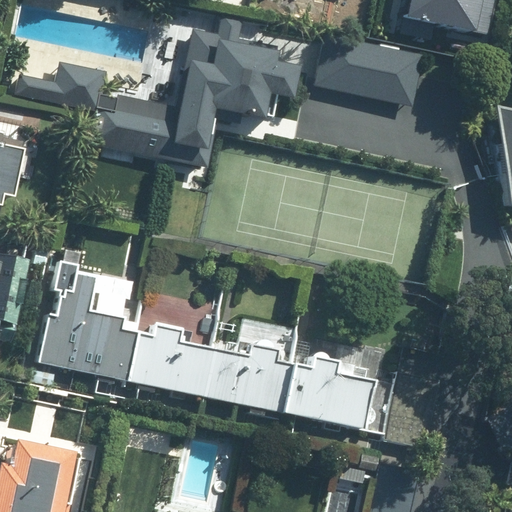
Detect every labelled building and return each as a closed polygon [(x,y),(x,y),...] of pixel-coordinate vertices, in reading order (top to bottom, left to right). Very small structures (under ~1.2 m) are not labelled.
[(412,0),(409,17),(489,32),(495,0),(412,0)] [(215,110),(255,118),(260,94),(284,99),(292,65),(268,60),(271,46),(236,38),(240,19),(217,14),(213,33),(188,28),(172,106),(99,91),(103,71),(55,60),(51,80),(15,73),(10,95),(91,112),(85,143),(202,168),(215,110)] [(310,86),(409,107),(420,55),(321,34),(310,86)] [(511,107),(484,102),(499,199),(511,201),(511,107)] [(0,195),(5,197),(18,136),(0,132),(0,195)] [(0,322),(9,324),(22,259),(0,254),(0,322)] [(32,362),(120,380),(130,330),(116,327),(119,316),(85,309),(93,274),(73,270),(74,264),(55,260),(49,290),(53,291),(49,313),(42,312),(32,362)] [(499,294),(511,296),(511,269),(503,276),(499,294)] [(147,334),(130,330),(120,380),(193,396),(202,345),(176,340),(178,327),(149,321),(147,334)] [(241,354),(202,345),(193,396),(276,413),(286,363),(269,359),(271,348),(244,342),(241,354)] [(300,366),(286,363),(276,413),(355,430),(366,380),(326,371),(329,361),(302,355),(300,366)] [(396,371),(382,440),(422,448),(436,380),(396,371)] [(0,511),(52,511),(66,451),(6,438),(0,464),(0,511)] [(356,467),(373,470),(375,456),(359,453),(356,467)] [(407,511),(416,471),(378,463),(367,511),(407,511)]
